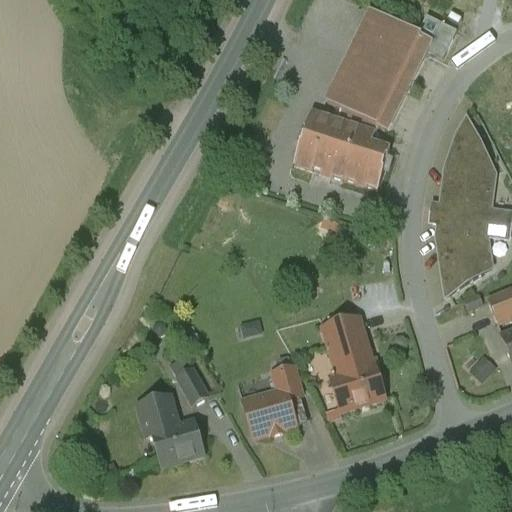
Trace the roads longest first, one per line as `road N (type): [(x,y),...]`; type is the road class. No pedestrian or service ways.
road 1 (secondary): [(263,0),(0,470)]
road 2 (residential): [(466,436),(418,293),(413,206),(446,101),(481,53),(511,37)]
road 3 (tertiary): [(466,436),(333,486)]
road 4 (tertiary): [(333,486),(209,511)]
